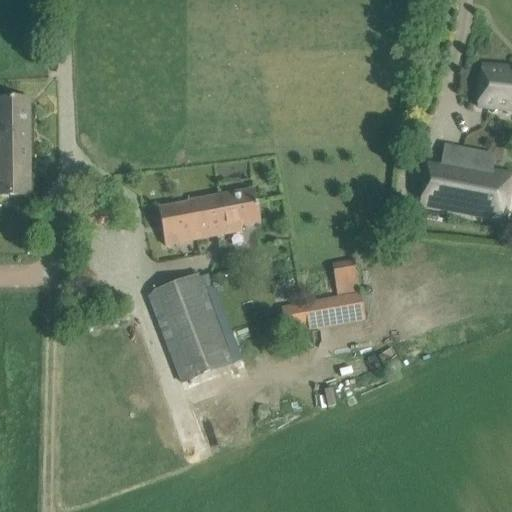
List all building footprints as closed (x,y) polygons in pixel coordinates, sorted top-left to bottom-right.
[(511,112),(511,67),(480,64),(476,109),(511,112)] [(0,197),(28,197),(28,100),(0,100),(0,197)] [(491,179),(495,157),(444,147),(440,169),(427,167),(420,207),(495,221),(503,181),(491,179)] [(188,204),(158,210),(165,247),(232,234),(242,233),(241,227),(260,224),(254,191),(188,203),(188,204)] [(76,207),(81,231),(109,226),(104,202),(76,207)] [(308,328),(309,333),(365,322),(360,293),(359,293),(353,260),(331,265),(337,298),(280,308),(285,332),(308,328)] [(148,298),(180,381),(233,361),(199,275),(153,293),(148,298)]
